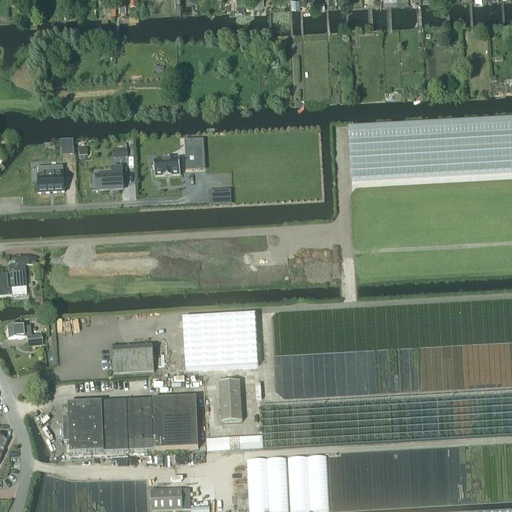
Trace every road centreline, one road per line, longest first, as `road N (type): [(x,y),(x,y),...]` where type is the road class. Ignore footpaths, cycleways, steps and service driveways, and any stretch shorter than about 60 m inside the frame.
road 1 (track): [(0,246),(345,226)]
road 2 (track): [(242,454),(511,439)]
road 3 (track): [(511,296),(264,310)]
road 4 (track): [(347,251),(511,242)]
road 5 (track): [(349,305),(342,163)]
